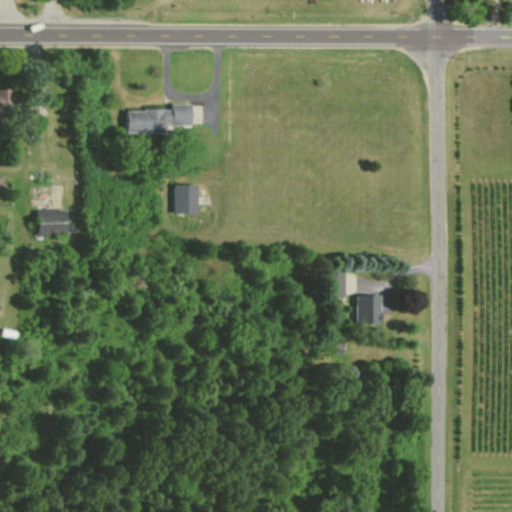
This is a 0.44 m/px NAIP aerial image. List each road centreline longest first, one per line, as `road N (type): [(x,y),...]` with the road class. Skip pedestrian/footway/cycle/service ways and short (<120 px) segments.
road 1 (residential): [(438,511),(433,0)]
road 2 (secondary): [(0,33),(511,35)]
